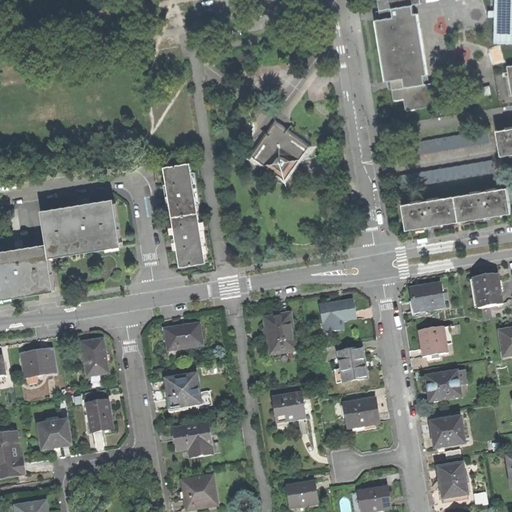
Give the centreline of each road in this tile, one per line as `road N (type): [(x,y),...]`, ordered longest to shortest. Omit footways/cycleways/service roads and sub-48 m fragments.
road 1 (residential): [(379,264),(337,0)]
road 2 (unclassified): [(188,28),(232,289)]
road 3 (residential): [(0,197),(135,178),(158,300)]
road 4 (residential): [(379,264),(412,455)]
road 5 (residential): [(232,289),(379,264)]
road 6 (residential): [(123,306),(147,450)]
road 7 (residential): [(379,264),(511,244)]
road 8 (residential): [(0,326),(123,306)]
road 9 (residential): [(73,511),(72,475),(147,450)]
